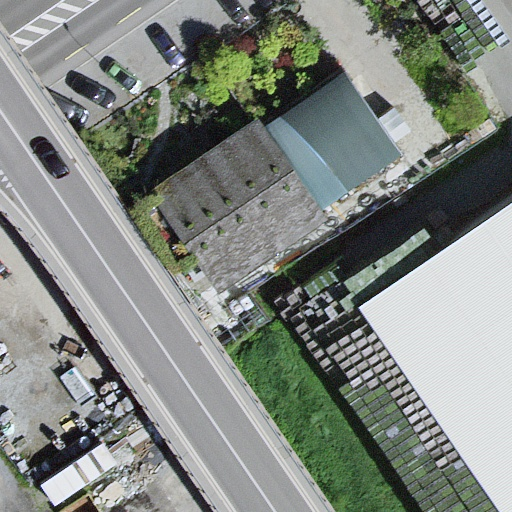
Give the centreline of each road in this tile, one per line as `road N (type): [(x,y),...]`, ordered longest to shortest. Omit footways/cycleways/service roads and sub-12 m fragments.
road 1 (residential): [(277,511),(23,144)]
road 2 (primary): [(0,82),(121,0)]
